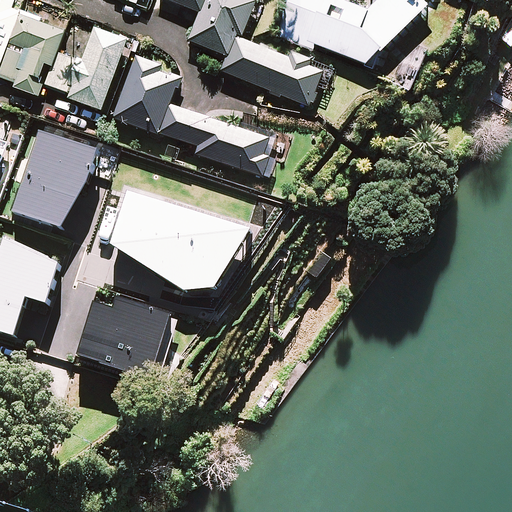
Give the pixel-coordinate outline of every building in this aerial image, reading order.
[(0,0),(0,83),(1,84),(23,18),(29,0),(0,0)] [(167,0),(203,16),(192,44),(230,60),(226,73),(320,114),(331,77),(247,43),(261,7),(245,0),(167,0)] [(439,8),(432,0),(379,0),(374,5),(362,0),(291,0),(282,24),(380,64),(439,8)] [(511,15),(500,37),(511,42),(511,15)] [(69,36),(23,18),(1,84),(45,101),(50,88),(63,53),(69,36)] [(63,53),(50,88),(109,112),(135,44),(98,31),(87,61),(63,53)] [(429,47),(413,42),(400,78),(416,84),(429,47)] [(185,78),(137,59),(114,120),(268,181),(279,147),(172,107),(185,78)] [(0,144),(0,173),(10,148),(0,144)]
